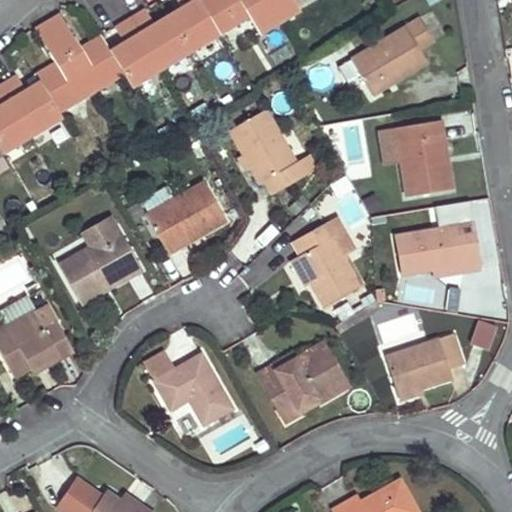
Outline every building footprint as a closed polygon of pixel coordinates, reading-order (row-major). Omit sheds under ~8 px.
[(197,0),(178,0),(182,5),(185,10),(170,20),(188,52),(218,34),(198,1),(197,0)] [(199,0),(198,1),(218,34),(250,14),(261,33),(281,21),(267,0),(199,0)] [(267,0),(281,21),(301,10),(295,0),(267,0)] [(182,5),(167,15),(170,20),(185,10),(182,5)] [(146,7),(129,18),(160,69),(188,52),(170,20),(157,27),(155,23),(146,7)] [(61,14),(49,21),(92,94),(125,75),(113,55),(110,50),(101,34),(80,46),(61,14)] [(167,15),(155,23),(157,27),(170,20),(167,15)] [(423,17),(352,57),(374,94),(429,63),(422,50),(437,41),(423,17)] [(160,69),(129,18),(115,26),(124,42),(127,46),(113,55),(125,75),(132,86),(160,69)] [(92,94),(49,21),(37,28),(56,61),(36,74),(40,81),(43,85),(59,114),(92,94)] [(124,42),(110,50),(113,55),(127,46),(124,42)] [(14,76),(1,84),(32,136),(62,118),(59,114),(43,85),(27,96),(23,91),(14,76)] [(40,81),(23,91),(27,96),(43,85),(40,81)] [(1,84),(0,84),(0,146),(4,152),(32,136),(1,84)] [(298,162),(270,111),(234,130),(246,152),(254,166),(263,183),(269,180),(275,192),(320,168),(312,154),(298,162)] [(442,119),(397,127),(402,159),(407,196),(453,188),(449,162),(443,163),(439,135),(445,134),(442,119)] [(397,127),(380,129),(385,162),(402,159),(397,127)] [(445,134),(439,135),(443,163),(449,162),(445,134)] [(254,166),(246,152),(241,155),(248,169),(254,166)] [(349,178),(331,185),(348,226),(366,219),(349,178)] [(229,220),(208,183),(150,214),(171,252),(185,244),(182,238),(202,227),(206,233),(229,220)] [(377,193),(366,199),(372,209),(383,203),(377,193)] [(88,233),(95,246),(124,229),(117,216),(88,233)] [(341,234),(333,220),(296,241),(303,254),(298,256),(327,307),(363,286),(335,237),(341,234)] [(475,221),(460,224),(461,234),(477,232),(475,221)] [(483,268),(477,232),(461,234),(460,224),(397,235),(404,274),(434,268),(465,262),(467,271),(483,268)] [(202,227),(182,238),(185,244),(206,233),(202,227)] [(146,269),(124,229),(95,246),(64,264),(86,303),(109,290),(106,285),(128,272),(131,278),(146,269)] [(467,271),(465,262),(434,268),(435,277),(467,271)] [(128,272),(106,285),(109,290),(131,278),(128,272)] [(403,300),(454,314),(461,291),(440,285),(441,283),(410,274),(403,300)] [(379,300),(337,323),(340,330),(382,306),(379,300)] [(48,305),(36,312),(45,329),(59,323),(48,305)] [(36,312),(0,331),(0,351),(16,379),(32,370),(59,354),(62,359),(76,352),(59,323),(45,329),(36,312)] [(383,350),(420,341),(414,313),(376,322),(383,350)] [(491,351),(493,323),(474,322),(472,349),(491,351)] [(463,362),(453,332),(386,355),(400,394),(430,384),(453,376),(449,367),(463,362)] [(274,363),(259,371),(278,404),(292,396),(298,407),(317,397),(319,401),(349,385),(323,341),(296,356),(277,367),(274,363)] [(232,402),(202,350),(176,364),(166,346),(145,358),(155,376),(171,405),(190,394),(203,419),(232,402)] [(274,363),(277,367),(296,356),(294,352),(274,363)] [(59,354),(32,370),(35,375),(62,359),(59,354)] [(432,391),(430,384),(400,394),(402,401),(432,391)] [(292,396),(278,404),(287,420),(301,412),(298,407),(292,396)] [(298,407),(301,412),(319,401),(317,397),(298,407)] [(416,511),(399,481),(363,502),(368,511),(416,511)] [(118,499),(123,492),(110,483),(106,490),(118,499)] [(150,511),(123,492),(118,499),(106,490),(89,511),(150,511)] [(368,511),(363,502),(358,494),(332,509),(333,511),(368,511)]
